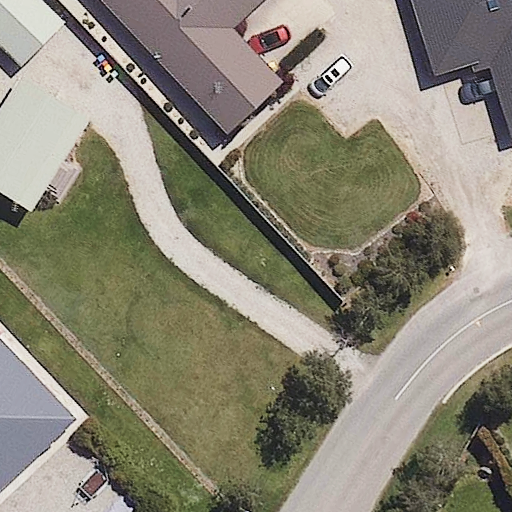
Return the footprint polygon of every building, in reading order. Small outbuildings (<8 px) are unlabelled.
[(40,0),(0,0),(0,42),(24,67),(66,26),(40,0)] [(99,0),(234,144),(297,86),(246,31),(278,0),(99,0)] [(511,0),(420,0),(447,83),(497,67),(511,113),(511,0)] [(30,80),(0,125),(0,189),(2,190),(40,215),(99,125),(30,80)] [(0,504),(88,422),(0,329),(0,504)]
